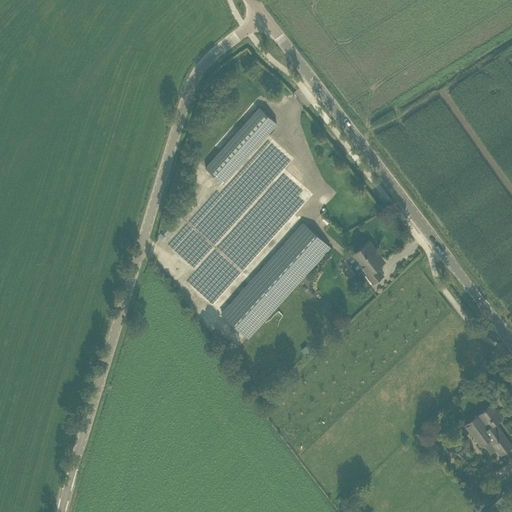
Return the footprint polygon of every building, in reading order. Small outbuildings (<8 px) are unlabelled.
[(277,124),(259,108),(205,167),(221,182),(223,183),(248,156),(255,147),(277,124)] [(221,313),(248,338),(330,247),(303,223),(221,313)] [(374,251),(376,250),(369,241),(350,255),(372,284),(383,275),(377,267),(383,263),(374,251)] [(511,445),(495,423),(504,416),(500,412),(498,413),(492,404),(464,425),(480,446),(483,444),(490,454),(496,449),(500,455),(511,446),(511,445)] [(511,479),(477,511),(491,511),(511,493),(511,479)]
